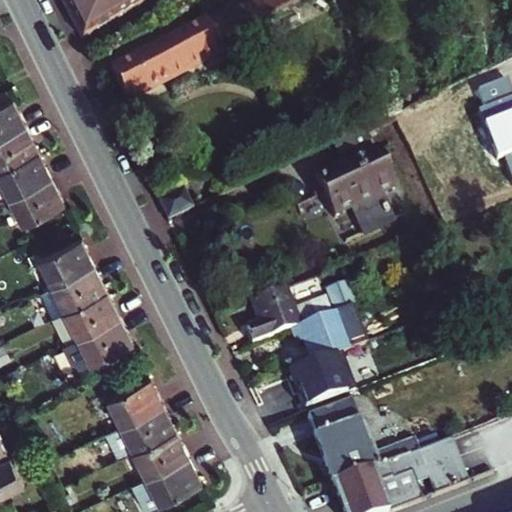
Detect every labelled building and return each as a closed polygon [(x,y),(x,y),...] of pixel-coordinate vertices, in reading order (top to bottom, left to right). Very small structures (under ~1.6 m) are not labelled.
[(60,0),(80,36),(146,4),(144,0),(60,0)] [(262,25),(309,0),(247,0),(214,18),(110,72),(126,103),(222,54),(222,53),(219,47),(228,43),(231,49),(233,52),(267,35),(262,25)] [(511,38),(504,42),(499,53),(504,61),(511,56),(511,38)] [(219,47),(222,53),(231,49),(228,43),(219,47)] [(511,96),(506,81),(477,92),(484,112),(479,114),(497,161),(506,158),(511,175),(511,96)] [(0,138),(26,126),(13,99),(0,105),(0,138)] [(391,117),(387,108),(367,117),(371,126),(391,117)] [(0,170),(38,151),(26,126),(0,138),(0,170)] [(377,198),(394,190),(377,150),(370,154),(359,132),(342,140),(332,145),(342,166),(313,179),(332,219),(352,210),(364,234),(389,223),(377,198)] [(0,179),(9,200),(51,179),(38,151),(0,170),(0,179)] [(225,181),(230,192),(241,187),(236,176),(225,181)] [(64,205),(51,179),(9,200),(22,225),(64,205)] [(182,191),(156,202),(165,221),(191,210),(182,191)] [(52,287),(94,267),(81,238),(38,258),(52,287)] [(52,287),(38,294),(50,320),(64,313),(107,292),(94,267),(52,287)] [(433,275),(415,282),(421,298),(439,292),(433,275)] [(299,326),(285,289),(252,301),(260,324),(246,329),(251,344),(290,329),(299,326)] [(50,320),(63,346),(120,318),(107,292),(64,313),(50,320)] [(366,344),(351,306),(299,326),(290,329),(296,345),(301,343),(310,366),(366,344)] [(120,318),(63,346),(76,372),(133,345),(120,318)] [(162,405),(149,379),(107,400),(119,426),(162,405)] [(305,416),(332,485),(418,452),(413,438),(376,452),(371,441),(366,442),(349,399),(305,416)] [(162,405),(119,426),(105,433),(118,459),(133,452),(175,430),(169,418),(162,405)] [(175,430),(133,452),(145,477),(188,457),(175,430)] [(418,452),(332,485),(342,511),(390,511),(460,485),(444,442),(418,452)] [(0,495),(5,493),(24,484),(9,456),(3,459),(4,460),(0,461),(0,495)] [(145,477),(133,484),(146,511),(201,484),(188,457),(145,477)] [(70,487),(58,492),(67,511),(79,506),(70,487)]
